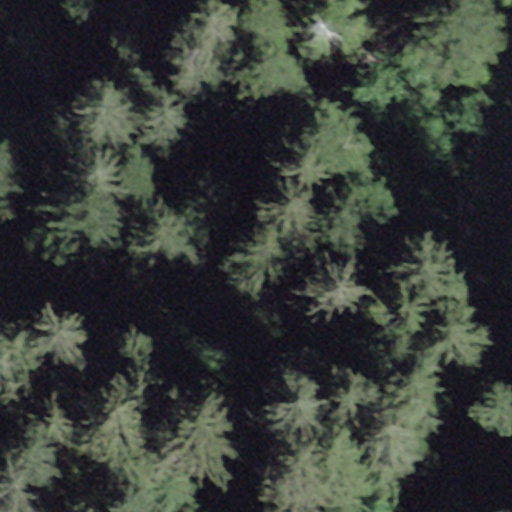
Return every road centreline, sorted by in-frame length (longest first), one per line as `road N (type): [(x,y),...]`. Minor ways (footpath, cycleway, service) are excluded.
road 1 (track): [(438,0),(363,70),(121,249),(67,310),(0,336)]
road 2 (track): [(429,511),(451,453),(511,163)]
